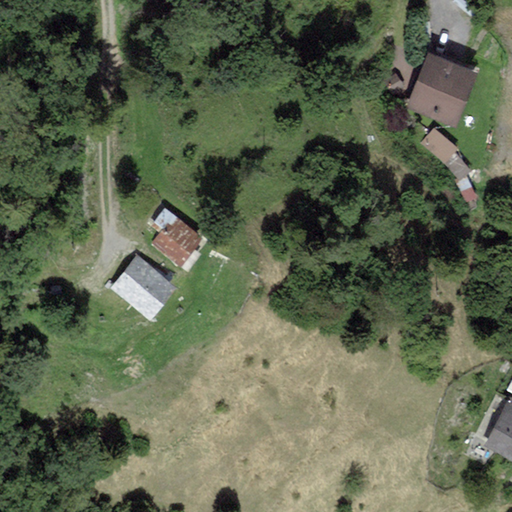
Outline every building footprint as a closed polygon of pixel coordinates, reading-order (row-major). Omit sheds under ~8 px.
[(476,76),(431,56),(408,108),(453,128),(476,76)] [(435,123),(423,139),(447,158),(459,142),(435,123)] [(204,244),(166,213),(152,231),(160,237),(150,248),(180,272),(204,244)] [(175,296),(137,263),(111,294),(150,326),(175,296)] [(511,403),(485,450),(511,465),(511,403)]
